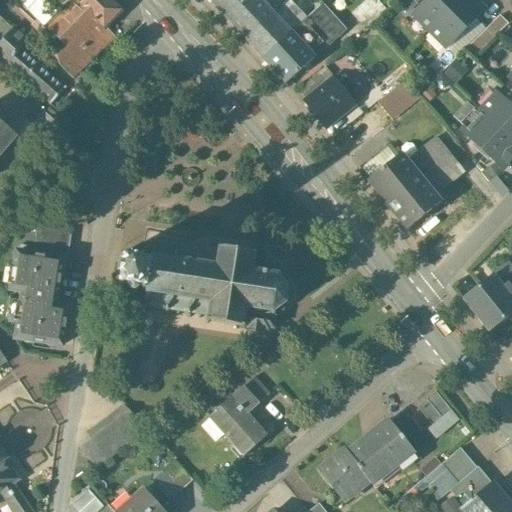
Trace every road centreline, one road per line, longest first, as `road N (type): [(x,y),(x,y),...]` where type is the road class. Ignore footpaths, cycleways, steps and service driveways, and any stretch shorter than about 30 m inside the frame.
road 1 (residential): [(59,511),(124,109),(135,62),(166,16)]
road 2 (primary): [(417,304),(208,53),(166,16)]
road 3 (residential): [(431,322),(236,511)]
road 4 (residential): [(417,304),(511,202)]
road 5 (primary): [(511,423),(431,322)]
